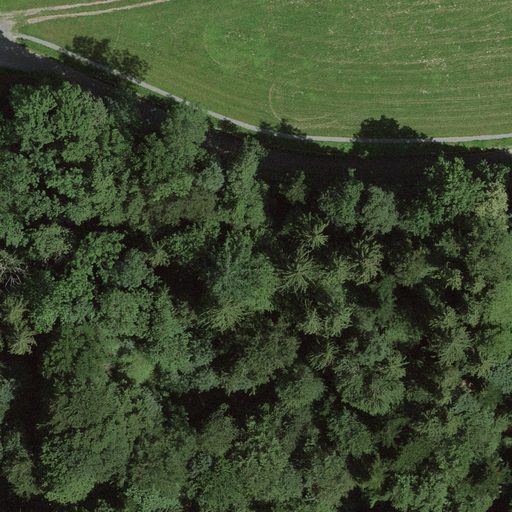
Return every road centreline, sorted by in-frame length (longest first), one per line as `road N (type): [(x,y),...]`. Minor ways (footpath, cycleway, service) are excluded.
road 1 (unclassified): [(0,58),(282,160),(372,164),(511,148)]
road 2 (track): [(0,31),(23,19),(142,0)]
